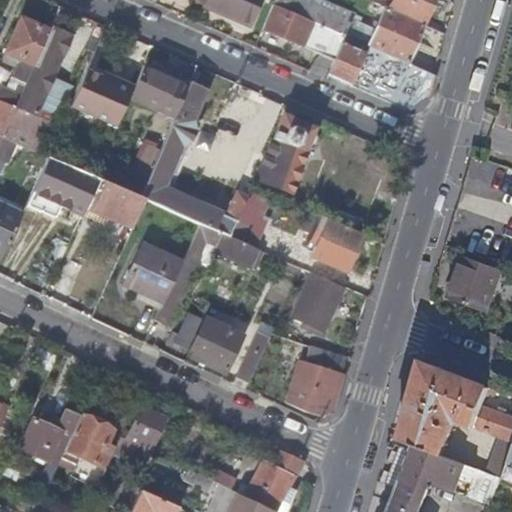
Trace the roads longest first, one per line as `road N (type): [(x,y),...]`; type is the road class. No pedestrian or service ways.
road 1 (residential): [(0,293),(350,451)]
road 2 (residential): [(438,153),(86,0)]
road 3 (residential): [(387,321),(438,153)]
road 4 (residential): [(438,153),(482,0)]
road 5 (residential): [(350,451),(387,321)]
road 6 (residential): [(387,321),(511,368)]
